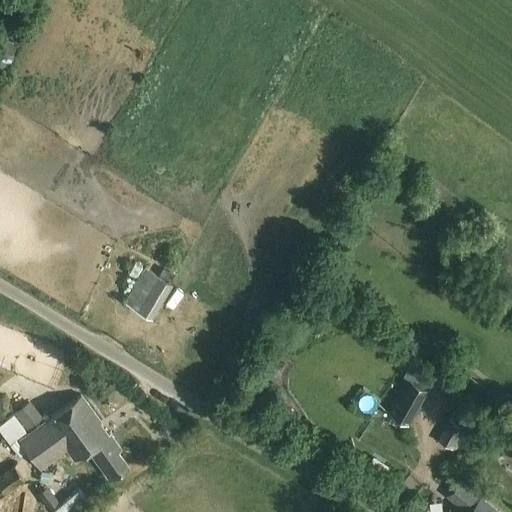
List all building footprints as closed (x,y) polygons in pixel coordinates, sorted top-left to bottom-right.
[(0,48),(0,80),(2,81),(14,55),(0,48)] [(145,268),(124,302),(149,318),(171,282),(167,280),(171,273),(163,268),(159,276),(145,268)] [(100,270),(94,281),(105,287),(111,276),(100,270)] [(92,281),(78,299),(89,308),(103,290),(92,281)] [(406,377),(386,411),(407,424),(436,375),(419,365),(410,379),(406,377)] [(375,424),(389,404),(373,393),(359,413),(375,424)] [(120,449),(80,394),(45,420),(45,421),(18,440),(38,468),(65,448),(73,459),(87,449),(108,478),(126,464),(116,451),(120,449)] [(31,402),(15,415),(26,429),(42,417),(31,402)] [(287,410),(281,419),(293,426),(299,417),(287,410)] [(452,420),(439,440),(452,449),(465,428),(452,420)] [(69,455),(59,463),(79,490),(89,483),(69,455)] [(0,474),(0,486),(5,493),(23,480),(12,465),(0,474)] [(498,511),(481,499),(470,511),(498,511)]
